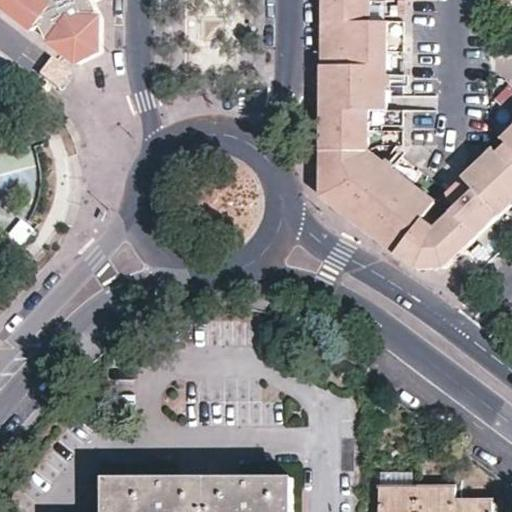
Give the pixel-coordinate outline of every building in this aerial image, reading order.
[(101,0),(0,0),(0,5),(36,32),(44,28),(52,44),(63,53),(80,65),(104,53),(104,18),(96,3),(101,0)] [(104,18),(104,0),(101,0),(96,3),(104,18)] [(325,0),(325,19),(325,59),(324,100),(324,124),(324,150),(324,176),(324,189),(324,197),(336,207),(371,233),(399,255),(429,215),(438,203),(371,152),(371,111),(389,111),(390,22),(372,22),(372,0),(325,0)] [(43,38),(52,44),(44,28),(36,32),(43,38)] [(58,91),(72,71),(48,55),(35,75),(58,91)] [(429,215),(399,255),(410,263),(420,270),(448,269),(454,262),(511,207),(511,132),(505,139),(509,143),(499,153),(495,149),(465,178),(477,190),(442,224),(429,215)] [(379,471),(379,485),(411,485),(411,471),(379,471)] [(293,511),(294,476),(196,475),(107,475),(107,511),(293,511)] [(415,511),(416,485),(411,485),(379,485),(378,511),(415,511)] [(452,511),(453,499),(453,486),(416,485),(415,511),(452,511)] [(453,499),(452,511),(491,511),(492,498),(453,499)]
